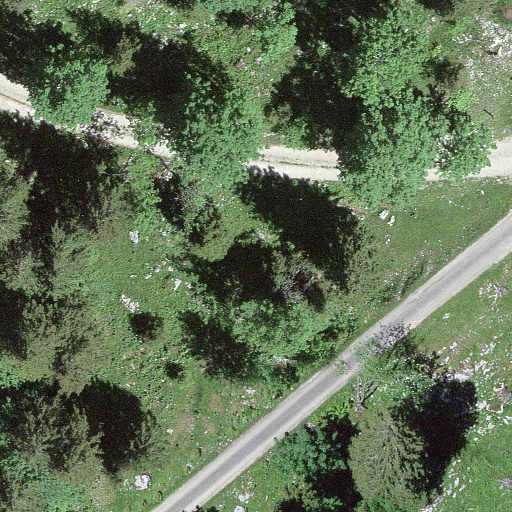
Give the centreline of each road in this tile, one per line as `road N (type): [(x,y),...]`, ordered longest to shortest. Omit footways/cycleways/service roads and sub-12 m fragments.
road 1 (track): [(511,157),(305,163),(177,149),(49,113),(0,89)]
road 2 (track): [(511,229),(172,511)]
